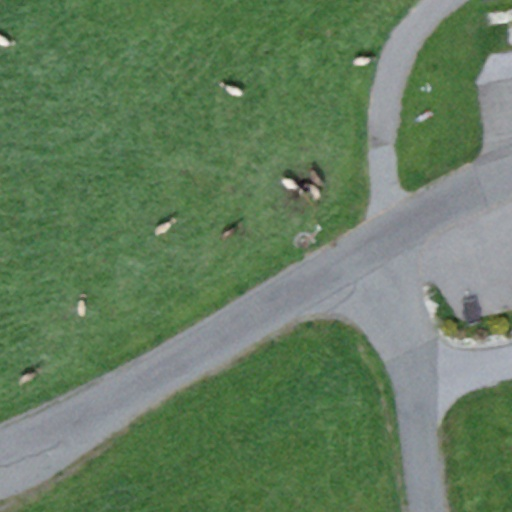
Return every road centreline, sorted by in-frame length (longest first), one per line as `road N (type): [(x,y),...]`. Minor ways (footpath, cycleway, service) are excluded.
road 1 (residential): [(380,250),(0,460)]
road 2 (residential): [(380,250),(421,392),(433,511)]
road 3 (residential): [(511,187),(380,250)]
